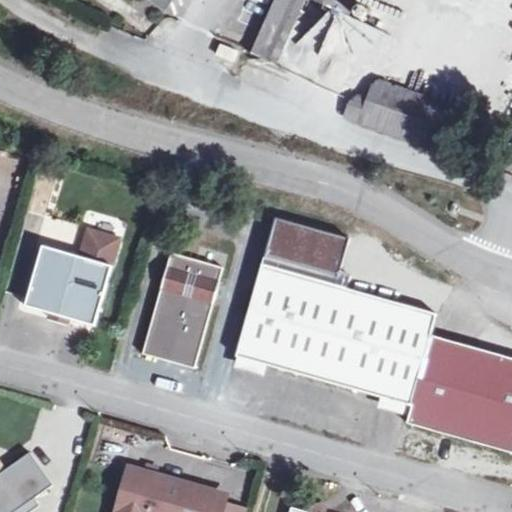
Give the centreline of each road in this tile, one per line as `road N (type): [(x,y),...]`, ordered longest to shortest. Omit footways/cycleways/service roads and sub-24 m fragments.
road 1 (unclassified): [(0,77),(134,131),(346,182),(502,270)]
road 2 (track): [(511,194),(105,50),(10,0)]
road 3 (residential): [(0,365),(511,507)]
